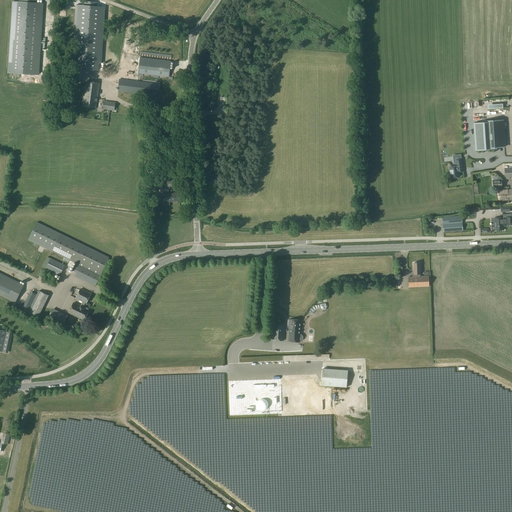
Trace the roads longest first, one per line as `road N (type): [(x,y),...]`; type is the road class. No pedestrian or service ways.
road 1 (secondary): [(198,254),(511,243)]
road 2 (unknown): [(260,340),(228,362),(224,393),(165,391),(112,434),(131,462),(136,492),(158,511)]
road 3 (secondary): [(26,386),(81,377),(102,356),(145,273),(169,258),(198,254)]
road 4 (tertiary): [(198,254),(193,36)]
road 5 (unclassified): [(26,386),(3,511)]
